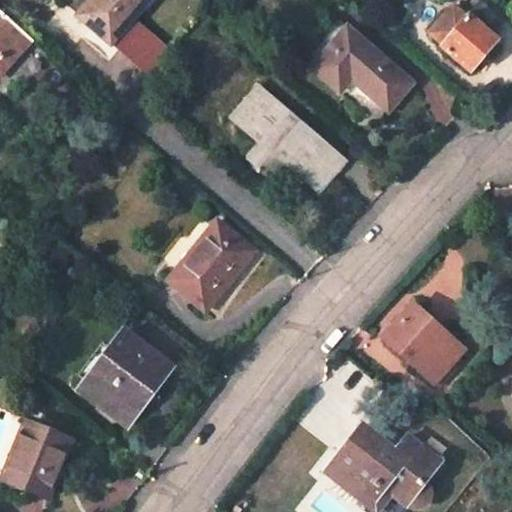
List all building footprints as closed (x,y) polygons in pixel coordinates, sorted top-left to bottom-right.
[(64,0),(110,37),(139,0),(64,0)] [(456,3),(431,31),(445,43),(443,45),(471,69),(500,37),(492,30),(503,17),(483,0),(469,15),(456,3)] [(0,9),(0,74),(32,38),(0,9)] [(312,71),(376,127),(412,87),(347,30),(312,71)] [(243,106),(249,111),(235,127),(259,147),(246,163),(265,181),(280,164),(306,187),(311,182),(321,190),(330,180),(324,174),(334,163),(295,130),(301,124),(259,87),(243,106)] [(243,106),(229,121),(235,127),(249,111),(243,106)] [(295,130),(334,163),(324,174),(330,180),(345,162),(301,124),(295,130)] [(306,187),(316,197),(321,190),(311,182),(306,187)] [(169,283),(201,312),(252,253),(215,221),(190,251),(193,254),(169,283)] [(468,348),(461,341),(456,346),(413,308),(386,338),(429,376),(444,359),(452,367),(468,348)] [(109,408),(124,420),(165,366),(120,330),(107,348),(111,353),(88,385),(112,404),(109,408)] [(452,367),(444,359),(429,376),(440,386),(454,370),(452,367)] [(17,443),(26,423),(21,421),(0,473),(0,477),(9,481),(23,445),(17,443)] [(17,443),(23,445),(9,481),(46,496),(69,440),(26,423),(17,443)] [(403,461),(393,453),(360,427),(322,474),(370,511),(376,511),(390,496),(403,507),(409,510),(418,509),(420,508),(426,502),(428,496),(428,490),(427,487),(423,483),(440,463),(416,444),(403,461)] [(393,453),(403,461),(416,444),(407,436),(393,453)] [(390,496),(376,511),(398,511),(403,507),(390,496)]
